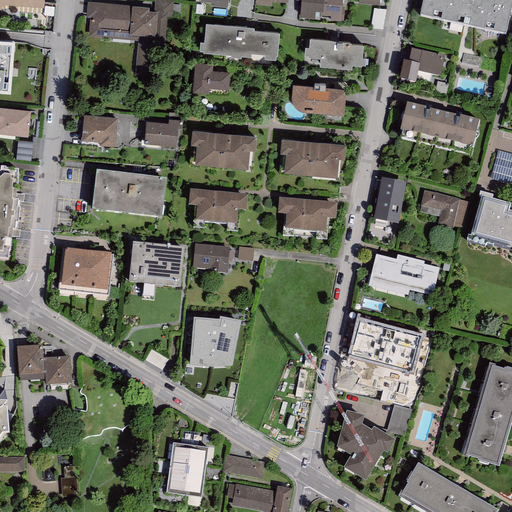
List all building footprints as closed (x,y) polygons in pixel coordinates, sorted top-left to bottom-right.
[(42,0),(0,0),(0,8),(41,12),(42,0)] [(148,8),(89,3),(88,16),(92,16),(90,34),(140,38),(138,72),(161,73),(165,16),(171,16),(172,1),(161,0),(156,0),(155,12),(148,11),(148,8)] [(342,0),(301,0),(300,16),(343,20),(345,7),(342,7),(342,0)] [(511,0),(422,0),(418,18),(504,38),(511,4),(511,0)] [(386,29),(388,9),(377,8),(375,27),(386,29)] [(279,28),(205,20),(201,52),(275,60),(279,28)] [(362,42),(309,34),(305,61),(358,68),(362,42)] [(14,42),(0,40),(0,89),(10,91),(14,42)] [(444,55),(407,48),(402,75),(439,82),(444,55)] [(213,64),(194,62),(192,92),(209,93),(209,88),(229,89),(230,72),(212,71),(213,64)] [(341,89),(289,86),(287,113),(340,116),(341,89)] [(28,107),(0,103),(0,130),(25,133),(28,107)] [(400,132),(436,141),(442,113),(407,105),(400,132)] [(479,122),(442,113),(436,141),(473,149),(479,122)] [(114,122),(81,118),(79,142),(111,145),(114,122)] [(175,128),(143,125),(141,147),(173,150),(175,128)] [(256,136),(192,130),(191,144),(197,144),(195,164),(248,169),(250,150),(255,150),(256,136)] [(345,144),(281,138),(280,152),(286,153),(284,172),(337,177),(339,158),(344,158),(345,144)] [(19,158),(33,160),(35,142),(21,140),(19,158)] [(511,154),(500,151),(493,179),(511,183),(511,154)] [(0,165),(0,211),(16,213),(20,168),(0,165)] [(166,181),(98,174),(94,211),(161,218),(166,181)] [(401,183),(382,179),(374,219),(398,224),(403,201),(398,200),(401,183)] [(248,197),(190,191),(189,207),(197,208),(196,221),(237,225),(238,211),(246,212),(248,197)] [(460,200),(424,192),(420,207),(421,207),(419,213),(440,218),(438,226),(453,229),(453,227),(463,230),(469,204),(460,201),(460,200)] [(510,206),(481,199),(470,238),(468,238),(467,242),(485,248),(489,244),(511,251),(511,252),(511,215),(508,214),(510,206)] [(337,205),(279,200),(278,215),(284,216),(282,237),(293,237),(293,235),(316,237),(316,240),(327,241),(329,220),(335,221),(337,205)] [(0,211),(0,256),(11,257),(16,213),(0,211)] [(184,250),(133,244),(128,284),(180,289),(184,250)] [(230,248),(194,245),(192,269),(216,271),(216,274),(227,275),(230,248)] [(255,261),(256,249),(242,247),(240,259),(255,261)] [(111,256),(65,251),(61,291),(107,295),(111,256)] [(376,253),(369,285),(431,299),(438,267),(376,253)] [(425,328),(372,316),(364,350),(400,358),(405,340),(421,343),(425,328)] [(218,320),(191,318),(186,370),(233,373),(241,322),(218,317),(218,320)] [(42,347),(17,349),(18,377),(20,377),(45,375),(46,381),(46,387),(71,385),(70,358),(43,359),(42,347)] [(477,463),(499,469),(511,423),(511,372),(504,370),(503,371),(494,369),(495,367),(489,365),(462,458),(468,460),(468,458),(478,461),(477,463)] [(0,440),(3,435),(10,435),(7,409),(4,409),(7,403),(5,391),(0,397),(0,440)] [(407,435),(410,417),(412,418),(413,409),(395,407),(391,432),(407,435)] [(393,436),(358,418),(360,412),(344,408),(335,443),(349,450),(341,465),(366,478),(382,446),(386,448),(393,436)] [(208,450),(173,445),(166,494),(201,499),(208,450)] [(225,457),(223,473),(261,478),(263,462),(225,457)] [(24,458),(0,458),(0,472),(24,472),(24,458)] [(415,462),(396,494),(427,511),(494,511),(496,509),(415,462)] [(80,496),(76,467),(66,468),(67,478),(63,478),(65,498),(80,496)] [(272,511),(276,493),(236,485),(235,486),(229,485),(226,498),(233,499),(232,507),(259,511),(272,511)] [(287,511),(292,491),(277,488),(276,493),(272,511),(287,511)]
